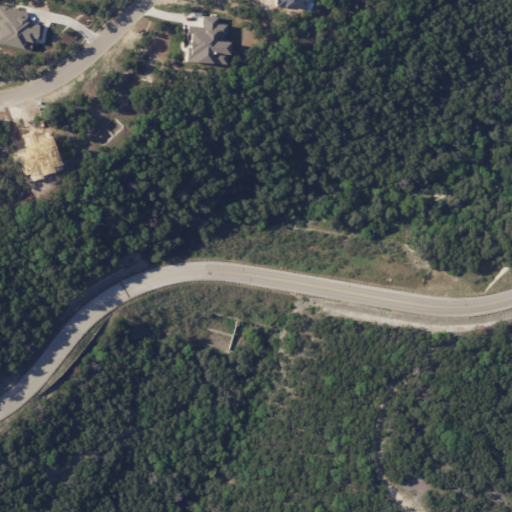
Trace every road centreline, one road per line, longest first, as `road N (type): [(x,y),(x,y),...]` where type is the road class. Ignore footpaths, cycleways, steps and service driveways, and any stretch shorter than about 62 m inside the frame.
road 1 (residential): [(511,296),(423,307),(177,271),(101,301),(0,405)]
road 2 (residential): [(0,101),(65,78),(149,0)]
